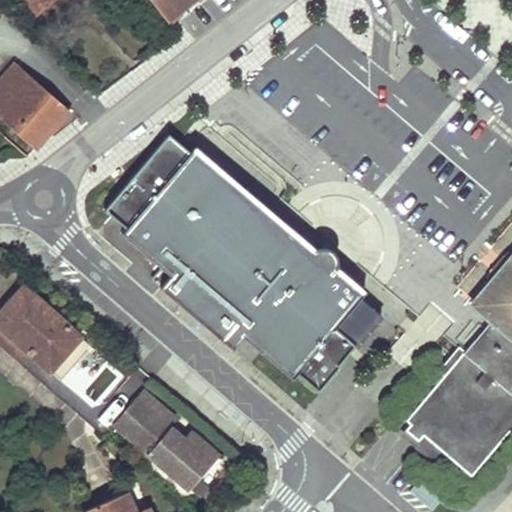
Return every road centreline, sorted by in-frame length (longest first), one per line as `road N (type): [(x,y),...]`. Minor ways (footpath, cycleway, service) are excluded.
road 1 (residential): [(283,511),(303,478),(305,457),(295,440),(77,250),(55,216)]
road 2 (residential): [(56,182),(73,157),(271,0)]
